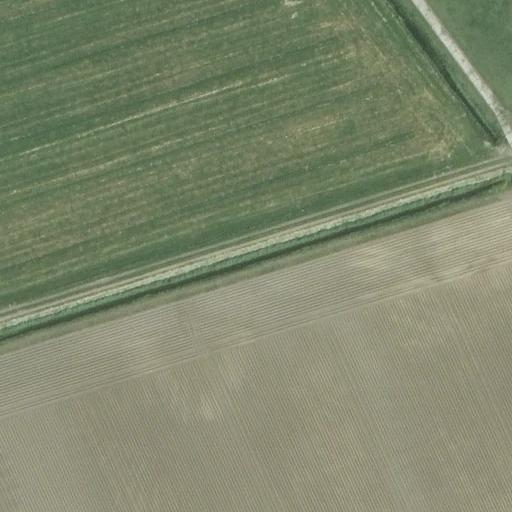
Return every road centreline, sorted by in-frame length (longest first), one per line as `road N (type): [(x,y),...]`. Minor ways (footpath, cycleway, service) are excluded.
road 1 (track): [(511,158),(0,317)]
road 2 (track): [(415,0),(511,131)]
